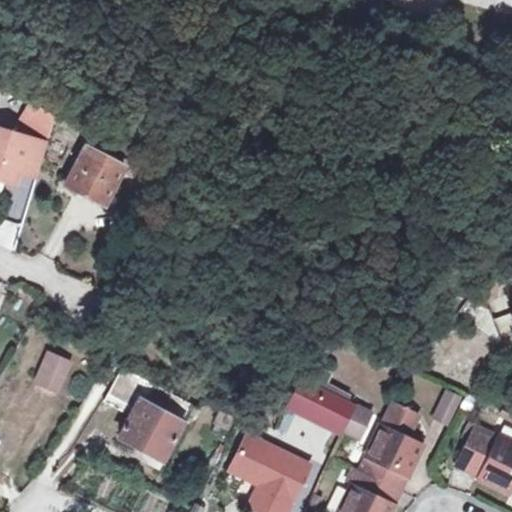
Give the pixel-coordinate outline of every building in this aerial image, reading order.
[(19,127),(52,133),(56,109),(23,104),(19,127)] [(37,179),(45,145),(0,133),(0,183),(15,187),(18,175),(37,179)] [(115,150),(119,143),(106,138),(103,145),(115,150)] [(120,154),(136,162),(141,152),(126,144),(120,154)] [(125,167),(85,147),(66,184),(106,204),(125,167)] [(155,188),(167,165),(141,152),(136,162),(129,175),(155,188)] [(0,244),(15,249),(21,227),(0,221),(0,244)] [(511,345),(511,312),(497,318),(509,347),(511,345)] [(37,382),(44,385),(55,357),(49,355),(37,382)] [(57,390),(69,363),(55,357),(44,385),(57,390)] [(326,383),(331,374),(317,367),(311,379),(325,386),(326,383)] [(184,424),(194,406),(123,368),(109,394),(135,408),(132,414),(120,436),(139,446),(165,460),(184,424)] [(309,417),(325,387),(306,377),(289,407),(305,415),(309,417)] [(350,400),(351,396),(326,383),(325,386),(350,400)] [(341,433),(355,403),(325,387),(309,417),(341,433)] [(434,418),(446,425),(460,397),(447,390),(434,418)] [(132,414),(135,408),(109,394),(105,400),(132,414)] [(344,432),(359,438),(371,412),(357,405),(344,432)] [(192,428),(201,412),(200,408),(194,406),(184,424),(192,428)] [(383,425),(360,472),(400,491),(423,443),(406,435),(414,417),(392,407),(383,425)] [(214,423),(228,430),(234,417),(220,411),(214,423)] [(472,433),(456,465),(511,493),(511,443),(470,423),(466,431),(472,433)] [(200,428),(194,450),(215,456),(221,434),(200,428)] [(288,511),(311,465),(268,445),(248,435),(230,471),(252,481),(260,485),(254,497),(268,505),(264,511),(288,511)] [(160,468),(165,460),(139,446),(134,454),(160,468)] [(390,511),(400,491),(360,472),(353,468),(347,481),(354,485),(341,511),(390,511)] [(257,511),(264,511),(268,505),(254,497),(249,508),(257,511)]
